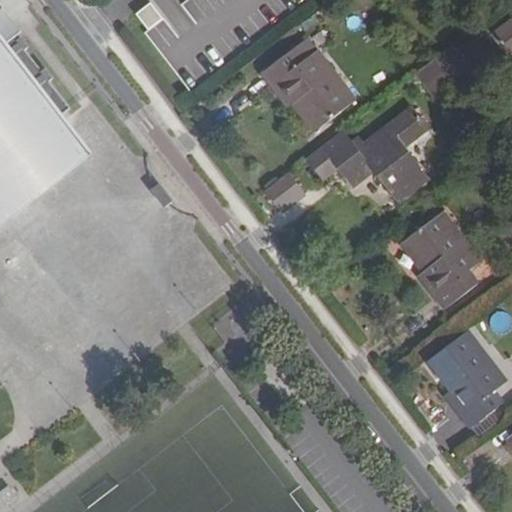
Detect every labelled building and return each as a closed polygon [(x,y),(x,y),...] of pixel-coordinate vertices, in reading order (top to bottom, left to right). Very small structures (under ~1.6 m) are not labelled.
[(182,0),(160,16),(149,1),(133,12),(145,27),(141,29),(185,89),(308,0),(182,0)] [(511,20),(493,35),(508,56),(511,53),(511,20)] [(0,221),(20,207),(12,197),(36,179),(38,181),(63,162),(42,136),(66,119),(8,46),(13,42),(0,25),(0,221)] [(304,39),(258,71),(281,102),(288,98),(310,128),(337,109),(329,98),(341,89),(304,39)] [(431,61),(449,84),(466,71),(448,48),(431,61)] [(432,98),(449,84),(431,61),(413,74),(432,98)] [(424,174),(402,144),(425,127),(410,104),(362,141),(356,134),(349,139),(341,128),(306,154),(321,175),(336,164),(346,177),(369,160),(374,165),(396,196),(424,174)] [(369,160),(346,177),(350,183),(374,165),(369,160)] [(12,197),(20,207),(69,170),(63,162),(38,181),(36,179),(12,197)] [(280,216),(306,196),(287,172),(261,191),(280,216)] [(437,208),(395,240),(418,271),(413,274),(435,305),(468,282),(459,269),(473,259),(437,208)] [(460,327),(421,356),(444,387),(438,391),(464,425),(494,403),(484,390),(498,379),(460,327)] [(511,457),(511,427),(498,438),(511,457)]
